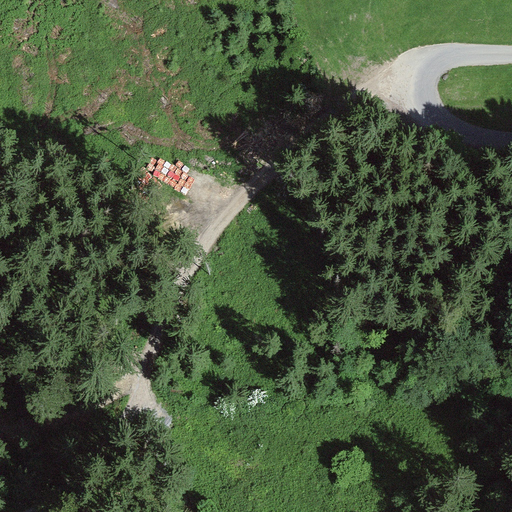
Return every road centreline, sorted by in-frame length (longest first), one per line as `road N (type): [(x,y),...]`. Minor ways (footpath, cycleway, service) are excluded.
road 1 (track): [(0,469),(144,398),(274,174),(344,121),(412,91)]
road 2 (unclassified): [(511,143),(449,129),(412,91),(432,56),(511,53)]
